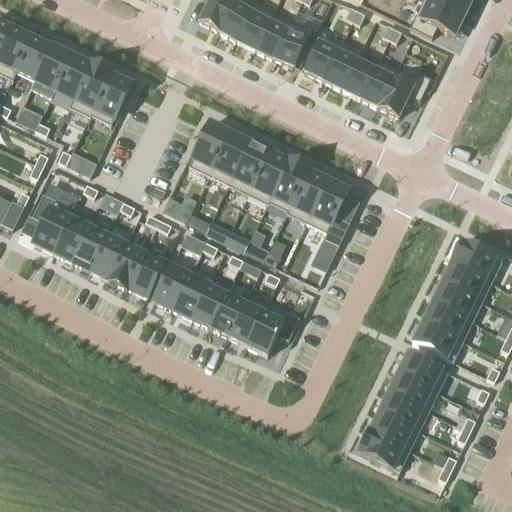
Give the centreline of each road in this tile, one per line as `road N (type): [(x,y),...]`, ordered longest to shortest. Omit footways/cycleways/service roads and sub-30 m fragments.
road 1 (residential): [(0,280),(271,421),(289,421),(307,413),(419,178)]
road 2 (residential): [(141,41),(419,178)]
road 3 (residential): [(501,0),(419,178)]
